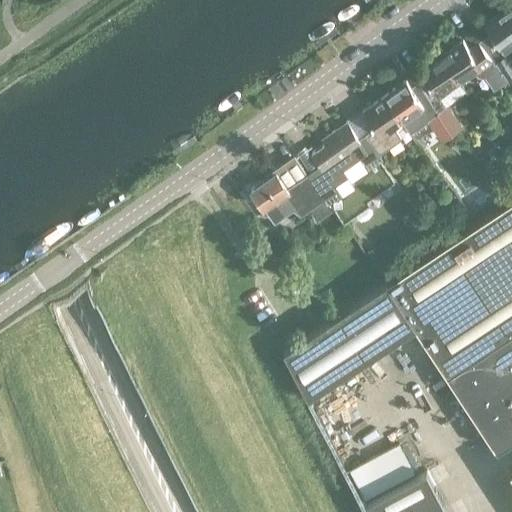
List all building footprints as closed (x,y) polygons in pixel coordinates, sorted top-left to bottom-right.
[(511,48),(508,44),(511,40),(511,16),(505,8),(484,23),(492,35),(480,43),(507,77),(511,83),(511,58),(511,57),(511,56),(511,48)] [(507,77),(480,43),(478,40),(468,47),(462,39),(441,54),(458,79),(478,65),(493,87),(507,77)] [(426,79),(419,85),(449,127),(460,119),(441,91),(458,79),(441,54),(419,69),(426,79)] [(406,79),(384,94),(401,119),(402,119),(409,129),(410,129),(417,138),(436,125),(441,132),(449,127),(419,85),(413,89),(406,79)] [(401,119),(384,94),(362,110),(373,126),(366,131),(380,151),(402,135),(394,124),(401,119)] [(346,121),(330,132),(321,138),(324,142),(311,151),(320,164),(308,173),(335,209),(344,222),(369,203),(366,199),(394,179),(376,154),(380,151),(366,131),(358,137),(346,121)] [(296,156),(250,188),(274,222),(293,209),(300,214),(307,209),(316,222),(335,209),(308,173),(296,156)] [(511,198),(387,281),(284,348),(309,395),(416,325),(448,374),(511,331),(511,198)] [(426,239),(439,231),(425,210),(404,224),(412,236),(420,230),(426,239)] [(366,252),(380,272),(400,258),(386,238),(366,252)] [(511,331),(448,374),(489,436),(497,448),(511,437),(511,331)] [(351,376),(313,395),(328,427),(367,408),(351,376)] [(363,501),(368,511),(449,511),(436,486),(426,468),(426,467),(364,499),(363,501)]
